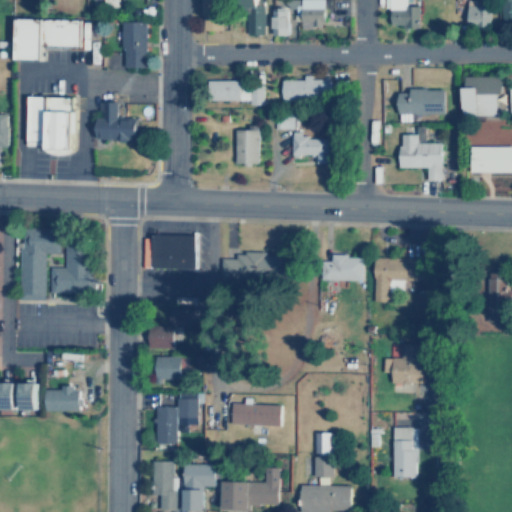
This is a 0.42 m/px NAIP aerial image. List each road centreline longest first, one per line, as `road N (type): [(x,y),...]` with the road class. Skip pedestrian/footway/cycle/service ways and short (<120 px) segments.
road 1 (secondary): [(511,211),(0,194)]
road 2 (residential): [(511,52),(172,54)]
road 3 (residential): [(117,511),(119,200)]
road 4 (residential): [(451,511),(454,208)]
road 5 (residential): [(364,207),(362,0)]
road 6 (tertiary): [(172,200),(172,0)]
road 7 (residential): [(4,195),(5,359),(37,359)]
